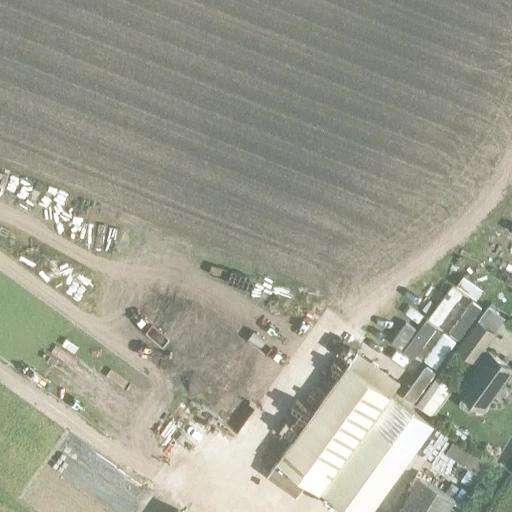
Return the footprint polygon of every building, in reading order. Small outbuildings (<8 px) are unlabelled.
[(138,220),(26,374),(135,453),(189,492),(254,403),(301,338),(138,220)] [(461,273),(456,283),(478,293),(482,283),(461,273)] [(448,281),(429,316),(440,322),(460,288),(448,281)] [(459,337),(481,304),(471,297),(448,329),(459,337)] [(477,319),(476,318),(455,349),(477,364),(458,390),(463,394),(459,399),(460,404),(470,411),(474,411),(478,405),(483,408),(511,369),(511,366),(485,346),(505,317),(488,304),(477,319)] [(412,355),(437,323),(414,306),(390,338),(412,355)] [(442,330),(425,357),(436,365),(454,337),(442,330)] [(297,495),(307,481),(317,489),(321,492),(392,394),(347,363),(267,474),(297,495)] [(422,363),(407,390),(418,396),(433,370),(422,363)] [(431,412),(453,385),(437,372),(415,400),(431,412)] [(347,511),(370,511),(413,454),(434,425),(392,394),(321,492),(336,503),(347,511)] [(37,511),(127,511),(147,482),(65,427),(17,499),(37,511)] [(445,452),(477,473),(485,461),(454,440),(445,452)] [(419,476),(396,511),(445,511),(455,498),(419,476)]
